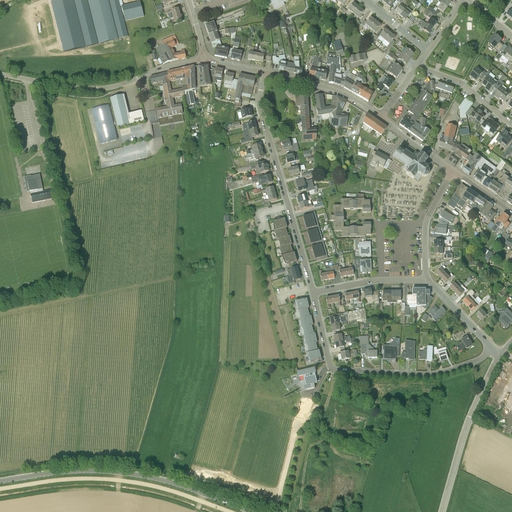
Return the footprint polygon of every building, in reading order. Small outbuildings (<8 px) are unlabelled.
[(74,0),(60,0),(52,2),(65,53),(86,47),(74,0)] [(74,0),(86,47),(98,44),(97,42),(86,0),(74,0)] [(103,43),(118,39),(108,0),(86,0),(98,44),(103,43)] [(128,37),(120,4),(118,0),(108,0),(118,39),(128,37)] [(272,5),(275,10),(279,8),(275,0),(264,0),(267,5),(268,4),(270,6),(272,5)] [(412,0),(411,2),(416,6),(415,7),(417,9),(421,5),(418,3),(413,0),(412,0)] [(126,21),(143,16),(139,1),(122,6),(126,21)] [(447,8),(441,4),(439,2),(437,5),(439,7),(437,9),(435,12),(432,10),(428,7),(427,9),(434,14),(436,16),(440,11),(443,13),(447,8)] [(353,14),(358,7),(353,3),(348,10),(353,14)] [(406,9),(401,4),(401,5),(395,12),(400,16),(404,10),(406,9)] [(363,12),(358,7),(353,14),(358,18),(363,12)] [(173,17),(180,14),(178,8),(167,12),(168,15),(172,13),(173,17)] [(433,21),(436,16),(434,14),(427,9),(425,12),(429,14),(427,17),(430,19),(427,24),(432,28),(436,23),(433,21)] [(404,10),(400,16),(405,20),(409,15),(404,10)] [(182,20),(180,14),(173,17),(174,20),(170,22),(171,24),(182,20)] [(234,19),(233,16),(217,21),(218,24),(229,21),(234,19)] [(364,20),(359,27),(361,29),(365,25),(370,29),(375,22),(370,18),(367,22),(364,20)] [(219,25),(218,24),(217,21),(205,26),(208,35),(217,32),(215,26),(219,25)] [(375,22),(370,29),(375,33),(380,26),(375,22)] [(432,28),(427,24),(423,30),(429,34),(432,28)] [(379,36),(384,40),(390,34),(385,29),(383,32),(379,36)] [(373,39),(376,41),(379,36),(383,32),(381,30),(376,36),(373,39)] [(211,43),(220,40),(217,32),(208,35),(211,43)] [(390,34),(384,40),(389,44),(389,45),(392,41),(395,38),(390,34)] [(494,48),(493,49),(499,53),(504,46),(503,46),(499,43),(501,40),(495,35),(493,38),(492,37),(490,40),(491,41),(489,44),(494,48)] [(171,48),(179,45),(179,44),(175,36),(162,42),(163,45),(167,54),(171,62),(176,60),(177,60),(186,59),(184,50),(181,50),(181,53),(175,55),(171,48)] [(238,48),(240,41),(240,37),(235,36),(232,50),(230,59),(240,62),(242,53),(237,52),(238,48)] [(343,54),(347,52),(346,47),(342,48),(340,41),(333,43),(336,55),(337,56),(343,54)] [(392,41),(389,45),(389,44),(385,49),(386,49),(383,53),(385,54),(392,47),(395,43),(392,41)] [(216,47),(215,56),(226,58),(228,49),(222,48),(221,43),(218,44),(217,47),(216,47)] [(167,54),(163,45),(157,49),(161,57),(167,54)] [(505,46),(504,46),(499,53),(498,54),(495,58),(499,61),(503,56),(506,58),(511,50),(511,49),(511,48),(509,46),(506,49),(504,47),(505,46)] [(254,48),(251,47),(250,47),(249,52),(248,59),(255,61),(256,54),(253,53),(254,48)] [(260,55),(256,54),(255,61),(262,62),(265,50),(261,49),(260,55)] [(406,49),(402,54),(409,59),(413,54),(406,49)] [(393,59),(395,61),(397,58),(394,56),(394,55),(390,52),(388,56),(393,59)] [(346,58),(346,61),(346,62),(350,61),(350,64),(363,61),(367,60),(365,53),(362,54),(346,58)] [(167,63),(171,62),(167,54),(161,57),(159,58),(163,65),(167,63)] [(327,58),(326,65),(330,65),(335,66),(336,59),(336,57),(336,55),(327,54),(327,58)] [(409,59),(402,54),(398,59),(406,64),(409,59)] [(276,56),(272,57),(273,63),(273,64),(279,65),(278,70),(284,72),(286,66),(286,64),(284,55),(279,56),(278,59),(277,63),(276,62),(276,58),(276,56)] [(303,70),(301,69),(301,68),(301,67),(300,67),(300,66),(299,66),(298,61),(299,57),(293,57),(294,61),(295,68),(293,74),(301,75),(303,70)] [(315,78),(316,70),(317,67),(318,62),(317,58),(317,57),(313,57),(312,61),(310,68),(309,77),(315,78)] [(336,59),(335,66),(335,67),(334,84),(341,86),(343,88),(345,80),(344,75),(340,74),(341,69),(341,66),(340,58),(336,57),(336,59)] [(294,61),(294,65),(291,64),(286,63),(286,64),(286,66),(284,72),(293,74),(295,68),(294,61)] [(393,66),(390,64),(385,71),(396,79),(402,70),(394,64),(393,66)] [(163,92),(165,98),(164,99),(164,103),(166,102),(167,107),(156,109),(157,110),(158,118),(182,114),(181,105),(174,107),(172,98),(184,96),(183,93),(184,93),(192,90),(195,90),(194,66),(182,69),(183,74),(186,74),(188,86),(181,87),(182,90),(170,92),(169,85),(164,86),(165,90),(165,91),(163,92)] [(209,82),(208,77),(207,66),(199,67),(200,77),(200,86),(209,85),(209,82)] [(182,69),(167,72),(167,74),(169,82),(176,81),(176,80),(183,78),(183,74),(182,69)] [(221,82),(223,74),(222,74),(223,70),(216,69),(213,79),(214,83),(216,83),(216,81),(221,82)] [(321,70),(316,70),(315,78),(325,81),(327,70),(321,69),(321,70)] [(482,79),(484,76),(487,74),(484,71),(482,73),(480,71),(480,69),(478,69),(477,69),(476,70),(474,71),(473,72),(472,74),(471,76),(470,77),(471,77),(472,80),(473,79),(476,81),(479,77),(482,79)] [(489,71),(487,74),(484,76),(487,78),(482,84),(486,88),(485,89),(493,80),(488,76),(491,73),(489,71)] [(237,87),(238,81),(232,80),(233,75),(226,73),(224,84),(231,86),(230,88),(236,90),(237,87)] [(155,76),(150,78),(151,84),(157,83),(159,82),(160,82),(162,81),(162,82),(163,82),(164,86),(169,85),(169,82),(167,74),(160,75),(158,76),(155,76)] [(354,83),(355,80),(357,77),(351,74),(344,75),(345,80),(343,88),(349,91),(351,92),(355,84),(354,83)] [(356,95),(361,87),(363,84),(364,84),(366,84),(364,77),(359,74),(357,77),(355,80),(354,83),(355,84),(351,92),(356,95)] [(245,76),(240,75),(238,81),(237,87),(236,90),(234,99),(235,99),(235,107),(236,107),(238,107),(240,107),(241,100),(239,100),(240,96),(241,93),(242,85),(243,81),(245,76)] [(243,81),(242,85),(253,88),(255,78),(245,76),(243,81)] [(388,89),(393,83),(384,76),(379,82),(380,83),(379,85),(376,83),(375,85),(376,88),(381,92),(385,87),(388,89)] [(493,80),(485,89),(490,92),(493,88),(496,90),(500,85),(502,82),(499,80),(497,83),(496,84),(492,81),(493,80)] [(413,105),(410,110),(419,116),(420,115),(435,94),(435,93),(434,84),(434,81),(429,82),(423,91),(415,103),(414,102),(412,104),(413,105)] [(498,92),(494,96),(499,100),(506,91),(506,90),(505,92),(501,88),(502,86),(504,84),(502,82),(500,85),(496,90),(498,92)] [(434,84),(435,93),(439,92),(439,90),(442,91),(440,97),(448,100),(453,88),(444,85),(444,86),(438,84),(434,84)] [(251,96),(253,88),(242,85),(241,93),(251,96)] [(356,95),(362,99),(368,102),(373,94),(361,87),(356,95)] [(195,104),(192,90),(184,93),(186,106),(195,104)] [(511,98),(511,96),(511,91),(510,94),(506,91),(499,100),(500,99),(504,102),(509,96),(511,98)] [(301,118),(308,117),(307,102),(307,95),(302,96),(301,92),(295,92),(297,107),(301,107),(301,118)] [(322,119),(329,118),(329,114),(334,113),(333,107),(330,108),(324,109),(322,95),(314,96),(317,111),(317,116),(321,115),(322,119)] [(333,107),(336,97),(332,96),(327,95),(326,99),(331,100),(330,108),(333,107)] [(129,125),(127,115),(122,96),(110,98),(117,127),(129,125)] [(340,124),(340,127),(346,128),(347,121),(348,115),(341,113),(346,101),(336,97),(333,107),(334,113),(335,118),(340,119),(340,124)] [(464,113),(466,114),(471,107),(473,104),(466,99),(459,109),(460,109),(460,113),(464,113)] [(116,140),(108,106),(92,110),(100,144),(116,140)] [(240,112),(242,119),(252,117),(251,113),(253,113),(252,109),(248,110),(248,107),(242,107),(242,111),(240,112)] [(471,107),(466,114),(470,117),(471,116),(480,123),(485,117),(482,114),(483,113),(479,110),(478,111),(476,109),(477,109),(477,108),(475,110),(471,107)] [(158,118),(157,110),(148,111),(151,125),(159,123),(160,126),(184,122),(182,114),(158,118)] [(414,125),(415,123),(416,121),(417,119),(418,119),(419,116),(410,110),(408,112),(404,118),(414,125)] [(436,114),(435,120),(439,120),(440,116),(443,117),(446,111),(439,110),(438,114),(436,114)] [(127,115),(129,125),(144,121),(141,111),(127,115)] [(340,119),(335,118),(334,113),(329,114),(329,118),(331,127),(340,127),(340,124),(340,119)] [(381,136),(386,129),(387,128),(366,114),(363,123),(381,136)] [(418,119),(417,119),(416,121),(418,123),(417,125),(419,125),(419,123),(425,124),(425,119),(420,115),(419,116),(418,119)] [(310,135),(316,134),(316,129),(309,130),(308,117),(301,118),(303,134),(310,134),(310,135)] [(414,125),(404,118),(399,125),(409,132),(414,125)] [(494,122),(491,120),(489,122),(487,120),(482,126),(485,128),(486,127),(490,130),(489,131),(493,135),(496,130),(500,126),(496,124),(496,123),(494,121),(494,122)] [(248,126),(250,131),(256,129),(254,122),(242,125),(243,128),(248,126)] [(415,123),(414,125),(409,132),(416,137),(419,132),(418,132),(419,125),(417,125),(415,123)] [(418,132),(419,132),(416,137),(423,142),(430,131),(426,129),(424,129),(425,124),(419,123),(419,125),(418,132)] [(451,151),(454,145),(456,141),(453,140),(456,129),(456,127),(447,124),(444,137),(448,138),(447,142),(447,141),(444,148),(451,151)] [(256,129),(250,131),(251,134),(245,136),(246,139),(258,136),(256,129)] [(508,133),(505,131),(504,132),(501,135),(498,133),(489,144),(492,146),(495,143),(497,144),(498,142),(501,144),(501,143),(506,147),(511,139),(511,138),(511,136),(510,137),(507,135),(508,133)] [(444,148),(447,141),(447,142),(448,138),(444,137),(444,140),(441,139),(439,146),(444,148)] [(294,144),(292,139),(281,142),(284,150),(291,147),(293,152),(299,150),(297,143),(294,144)] [(251,154),(253,153),(263,151),(262,148),(261,148),(260,145),(252,147),(252,150),(250,151),(246,152),(243,153),(244,156),(247,155),(251,154)] [(460,148),(460,147),(454,145),(451,151),(454,153),(456,153),(460,148)] [(412,156),(400,148),(393,157),(405,166),(403,169),(407,172),(406,174),(413,179),(414,178),(418,181),(422,176),(423,176),(423,177),(425,177),(427,176),(428,175),(429,173),(429,171),(428,170),(427,168),(431,163),(427,160),(427,159),(420,154),(419,156),(415,153),(412,156)] [(456,153),(455,156),(460,159),(462,157),(467,160),(469,162),(473,157),(470,155),(469,154),(471,151),(467,149),(465,152),(460,148),(456,153)] [(251,154),(247,155),(248,158),(248,159),(250,158),(251,160),(255,159),(256,161),(258,160),(258,159),(264,157),(263,154),(264,153),(263,151),(253,153),(251,154)] [(371,161),(370,165),(377,168),(378,165),(383,168),(383,167),(387,169),(391,161),(388,159),(376,153),(373,151),(368,160),(369,160),(371,161)] [(456,153),(454,153),(449,161),(456,166),(460,159),(455,156),(456,153)] [(475,168),(482,158),(476,153),(473,157),(469,162),(468,163),(472,166),(469,170),(466,167),(463,171),(469,176),(475,168)] [(294,158),(293,154),(285,157),(287,164),(298,161),(297,158),(294,158)] [(475,179),(483,185),(491,174),(492,175),(496,168),(482,158),(475,168),(477,170),(474,175),(476,177),(475,179)] [(354,167),(358,168),(363,169),(365,163),(356,161),(354,167)] [(501,171),(507,164),(502,161),(497,168),(501,171)] [(265,162),(260,163),(240,169),(240,168),(237,169),(238,173),(251,169),(251,171),(255,170),(257,175),(259,174),(268,171),(266,165),(265,162)] [(291,176),(299,174),(302,173),(300,166),(289,170),(291,176)] [(503,187),(506,183),(509,178),(500,171),(494,180),(503,187)] [(43,189),(40,174),(27,177),(28,182),(30,191),(31,194),(30,194),(32,203),(45,200),(52,199),(51,190),(43,191),(42,189),(43,189)] [(493,176),(492,175),(491,174),(483,185),(488,189),(493,182),(490,180),(493,176)] [(263,178),(262,175),(251,178),(252,183),(258,182),(260,186),(272,182),(270,176),(263,178)] [(309,192),(313,190),(313,188),(309,189),(307,182),(304,183),(303,179),(295,181),(298,192),(306,190),(307,192),(309,192)] [(493,182),(488,189),(497,195),(503,187),(494,180),(493,182)] [(471,199),(465,195),(469,189),(462,184),(447,205),(454,210),(456,208),(462,212),(464,209),(468,204),(471,199)] [(267,196),(275,193),(273,187),(262,190),(262,193),(266,192),(267,196)] [(465,195),(471,199),(475,202),(479,198),(479,197),(469,189),(465,195)] [(277,200),(275,193),(267,196),(268,199),(264,200),(265,203),(263,203),(264,206),(270,205),(269,202),(277,200)] [(297,197),(299,204),(306,202),(305,198),(309,197),(308,194),(297,197)] [(478,215),(479,214),(481,211),(483,208),(487,202),(479,197),(479,198),(475,202),(480,206),(479,208),(476,206),(478,215)] [(364,201),(364,199),(340,200),(340,206),(333,206),(333,216),(329,216),(329,222),(333,222),(334,232),(341,232),(341,238),(365,237),(365,235),(371,235),(370,229),(371,229),(371,223),(363,223),(363,227),(357,228),(357,227),(356,227),(354,227),(352,227),(350,227),(349,227),(349,228),(343,228),(343,224),(344,224),(344,223),(344,222),(344,221),(343,220),(342,220),(342,219),(342,218),(343,218),(344,217),(344,215),(343,214),(343,210),(349,209),(349,210),(351,210),(354,210),(356,210),(356,209),(362,209),(362,213),(370,213),(370,207),(370,201),(364,201)] [(475,202),(471,199),(468,204),(472,206),(472,207),(474,216),(472,216),(472,221),(477,220),(477,216),(478,216),(478,215),(476,206),(475,202)] [(306,202),(299,204),(300,210),(312,207),(311,204),(307,205),(306,202)] [(481,211),(479,214),(485,218),(490,221),(491,222),(491,221),(496,214),(491,210),(493,206),(488,203),(487,202),(483,208),(481,211)] [(455,217),(444,211),(440,217),(443,219),(441,222),(447,226),(449,222),(451,223),(455,217)] [(317,220),(314,212),(303,215),(304,218),(303,218),(304,223),(317,220)] [(507,221),(509,218),(504,213),(500,218),(499,217),(494,223),(494,224),(495,225),(499,227),(501,229),(503,227),(506,229),(510,224),(507,221)] [(284,219),(280,220),(279,218),(276,219),(276,221),(273,222),(275,231),(287,227),(284,219)] [(307,231),(319,227),(317,220),(304,223),(304,224),(305,223),(307,231)] [(494,223),(491,221),(491,222),(490,221),(487,227),(492,230),(495,225),(494,224),(494,223)] [(447,226),(441,222),(438,225),(437,225),(436,234),(446,235),(447,226)] [(288,236),(286,228),(287,228),(287,227),(275,231),(274,231),(276,240),(278,239),(289,236),(288,236)] [(309,238),(321,235),(319,227),(307,231),(308,233),(307,233),(309,238)] [(310,239),(312,246),(323,243),(321,235),(309,238),(309,239),(310,239)] [(289,236),(278,239),(280,248),(292,245),(289,236)] [(453,239),(453,237),(452,237),(447,237),(447,241),(435,241),(435,248),(443,248),(443,244),(450,244),(449,241),(452,241),(452,239),(453,239)] [(366,243),(366,238),(357,239),(357,244),(359,244),(359,256),(370,256),(370,243),(366,243)] [(312,246),(313,248),(311,249),(313,254),(325,250),(323,243),(312,246)] [(292,245),(280,248),(279,248),(281,257),(283,257),(294,253),(293,253),(290,245),(292,245)] [(448,247),(443,248),(443,255),(443,259),(452,259),(452,254),(451,255),(451,251),(448,251),(448,247)] [(484,249),(486,258),(490,260),(493,254),(484,248),(484,249)] [(316,261),(328,258),(325,250),(313,254),(314,254),(316,261)] [(293,265),(292,263),(297,262),(294,253),(283,257),(285,265),(289,264),(289,266),(293,265)] [(370,272),(370,266),(371,266),(371,261),(360,261),(361,266),(362,266),(363,273),(370,272)] [(333,273),(336,272),(335,265),(329,267),(329,268),(326,269),(326,274),(328,280),(334,279),(333,273)] [(441,278),(446,274),(443,271),(446,268),(444,266),(436,273),(441,278)] [(292,275),(298,273),(297,267),(290,269),(290,270),(287,271),(288,276),(292,275)] [(340,278),(347,276),(346,270),(342,271),(341,267),(338,267),(340,278)] [(321,281),(328,280),(326,274),(322,274),(322,271),(319,271),(321,281)] [(295,284),(294,281),(300,279),(298,273),(292,275),(288,276),(290,282),(288,282),(289,285),(291,285),(295,284)] [(449,277),(446,274),(441,278),(446,283),(453,276),(451,274),(449,277)] [(458,289),(459,288),(462,285),(457,280),(450,288),(454,292),(458,289)] [(463,291),(462,291),(459,288),(458,289),(454,292),(459,297),(462,295),(464,293),(463,291)] [(412,296),(416,296),(416,305),(419,305),(419,306),(426,310),(433,299),(429,297),(429,291),(428,291),(425,291),(425,289),(413,289),(412,289),(412,296)] [(373,303),(371,295),(370,290),(363,291),(365,301),(369,301),(369,303),(373,303)] [(463,302),(468,307),(475,299),(473,297),(476,294),(472,290),(466,295),(468,297),(463,302)] [(392,302),(391,291),(382,292),(382,302),(387,302),(392,302)] [(391,291),(392,302),(396,302),(401,302),(401,291),(391,291)] [(358,292),(351,293),(352,300),(356,299),(357,303),(360,302),(358,292)] [(484,304),(491,298),(489,295),(482,301),(484,304)] [(332,297),(333,304),(337,303),(338,306),(341,306),(339,296),(332,297)] [(412,296),(407,296),(407,302),(407,305),(416,305),(416,296),(412,296)] [(307,310),(309,309),(307,300),(302,301),(302,299),(298,300),(299,302),(295,303),(297,312),(307,309),(307,310)] [(475,299),(468,307),(473,311),(480,304),(475,299)] [(487,315),(491,312),(494,311),(493,304),(492,305),(491,305),(490,305),(491,309),(486,314),(482,310),(476,315),(482,321),(487,315)] [(430,312),(429,313),(427,316),(429,316),(428,317),(431,320),(432,319),(435,322),(445,312),(442,308),(439,311),(435,307),(430,312)] [(307,310),(307,309),(297,312),(295,312),(298,321),(299,321),(299,320),(309,318),(307,310)] [(342,323),(346,322),(356,320),(357,323),(362,323),(367,323),(364,309),(359,310),(357,311),(343,314),(340,314),(334,315),(331,316),(331,319),(337,317),(338,324),(342,323)] [(511,314),(507,310),(504,313),(505,314),(499,319),(507,328),(511,322),(511,314)] [(312,327),(313,326),(311,317),(309,318),(299,320),(299,321),(301,329),(311,327),(312,327)] [(337,317),(331,319),(329,319),(331,325),(338,324),(337,317)] [(340,330),(338,324),(331,325),(332,332),(340,330)] [(312,327),(311,327),(301,329),(300,329),(302,338),(303,338),(314,335),(313,335),(312,327)] [(335,343),(342,341),(350,339),(350,336),(346,337),(342,338),(341,334),(333,336),(335,343)] [(316,344),(317,344),(315,335),(313,335),(314,335),(303,338),(305,346),(316,344)] [(368,337),(359,337),(359,340),(360,343),(360,344),(361,351),(361,355),(368,354),(368,358),(377,358),(377,351),(375,351),(368,344),(368,337)] [(466,349),(472,346),(466,337),(461,340),(463,343),(456,347),(458,351),(465,347),(466,349)] [(340,351),(344,350),(344,347),(343,345),(344,345),(347,343),(351,342),(350,339),(342,341),(335,343),(336,349),(339,348),(340,351)] [(399,351),(400,339),(395,339),(395,340),(389,346),(383,345),(382,351),(384,351),(384,358),(394,358),(395,351),(399,351)] [(413,360),(414,352),(414,343),(410,343),(410,342),(405,342),(405,353),(404,353),(404,354),(402,353),(402,358),(409,358),(409,360),(413,360)] [(318,352),(316,344),(305,346),(304,346),(306,355),(307,355),(318,352)] [(431,361),(432,347),(427,347),(427,350),(423,350),(423,353),(419,352),(419,360),(427,360),(427,361),(431,361)] [(441,353),(438,354),(436,347),(434,348),(434,355),(438,354),(440,362),(447,360),(445,353),(447,352),(446,348),(440,349),(441,353)] [(345,352),(344,350),(340,351),(340,354),(337,355),(339,360),(342,360),(349,359),(349,358),(353,357),(353,358),(357,357),(356,351),(355,350),(351,351),(348,352),(345,352)] [(317,362),(321,361),(319,352),(318,352),(307,355),(309,364),(313,363),(313,365),(317,364),(317,362)] [(313,373),(315,373),(314,369),(297,373),(298,377),(303,376),(304,380),(300,383),(304,390),(314,388),(313,383),(316,383),(313,373)]
